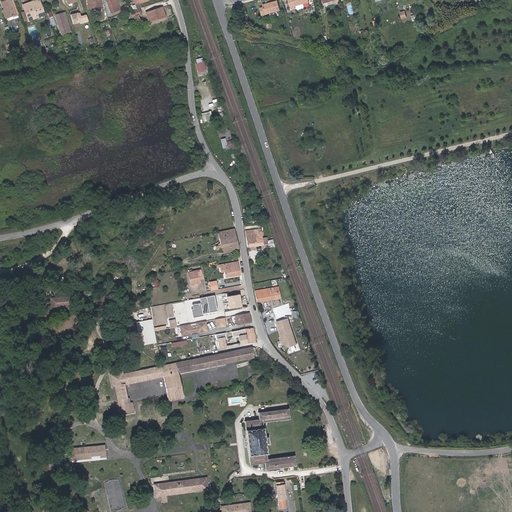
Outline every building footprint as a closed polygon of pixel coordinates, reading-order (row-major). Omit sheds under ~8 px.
[(17,14),(12,0),(6,0),(1,2),(4,9),(2,10),(5,18),(17,14)] [(44,15),(39,0),(31,3),(30,2),(22,5),(28,21),(44,15)] [(100,7),(98,0),(86,0),(88,8),(100,7)] [(102,0),(104,0),(110,14),(120,10),(116,0),(102,0)] [(309,2),(308,0),(287,0),(291,9),(292,9),(295,8),(295,6),(309,2)] [(280,10),(277,1),(262,5),(263,7),(259,8),(262,15),(280,10)] [(56,25),(51,11),(47,13),(52,26),(56,25)] [(70,31),(65,12),(55,15),(61,34),(70,31)] [(88,21),(85,14),(80,16),(79,12),(77,13),(77,12),(70,14),(73,24),(79,22),(80,23),(88,21)] [(42,51),(39,43),(33,45),(36,54),(42,51)] [(205,69),(204,66),(202,58),(197,60),(198,64),(197,64),(199,71),(205,69)] [(228,115),(225,107),(222,109),(221,106),(218,107),(218,110),(221,118),(228,115)] [(211,120),(209,114),(204,115),(204,113),(200,114),(201,116),(203,122),(211,120)] [(239,248),(234,228),(217,232),(220,244),(218,244),(219,245),(216,246),(217,250),(221,249),(222,252),(239,248)] [(267,244),(267,238),(262,238),(261,232),(258,232),(258,229),(245,231),(247,247),(263,245),(263,244),(267,244)] [(240,275),(238,262),(220,265),(220,267),(223,267),(224,272),(225,277),(240,275)] [(198,276),(197,271),(188,273),(190,280),(195,278),(195,277),(198,276)] [(200,283),(199,277),(198,276),(195,277),(195,278),(190,280),(191,285),(200,283)] [(210,290),(218,289),(217,280),(209,281),(210,290)] [(280,298),(279,292),(273,293),(272,288),(254,291),(257,302),(280,298)] [(241,306),(238,294),(227,297),(229,308),(241,306)] [(217,311),(214,295),(199,298),(200,303),(192,304),(192,308),(191,309),(193,318),(203,316),(202,311),(209,310),(209,312),(217,311)] [(60,306),(60,304),(72,303),(71,297),(50,298),(51,306),(47,307),(48,316),(52,316),(61,315),(60,306)] [(249,313),(235,315),(238,324),(251,322),(249,313)] [(224,325),(223,318),(215,319),(216,327),(224,325)] [(290,318),(277,322),(285,345),(290,348),(298,345),(290,318)] [(179,326),(181,335),(190,333),(197,332),(206,330),(204,321),(195,323),(196,326),(189,327),(188,324),(179,326)] [(152,322),(136,325),(140,345),(156,342),(152,322)] [(255,342),(254,335),(252,328),(239,330),(242,343),(255,342)] [(227,350),(224,337),(218,339),(219,347),(220,352),(227,350)] [(216,365),(253,357),(253,355),(252,352),(251,348),(214,355),(216,365)] [(216,365),(214,355),(207,356),(209,366),(216,365)] [(183,398),(179,379),(178,373),(209,366),(207,356),(122,374),(122,372),(110,374),(112,386),(115,385),(120,414),(133,412),(132,403),(128,403),(124,384),(163,376),(168,401),(183,398)] [(264,437),(262,422),(261,419),(288,415),(287,409),(258,413),(259,419),(245,421),(250,464),(264,462),(265,469),(295,465),(294,459),(267,462),(267,459),(265,444),(264,437)] [(109,459),(108,445),(74,448),(75,463),(109,459)] [(373,461),(384,458),(383,449),(371,452),(373,461)] [(165,495),(207,489),(207,482),(204,483),(203,478),(153,485),(154,490),(155,490),(155,496),(162,495),(162,502),(166,501),(165,495)] [(286,507),(283,482),(275,483),(279,508),(286,507)]
